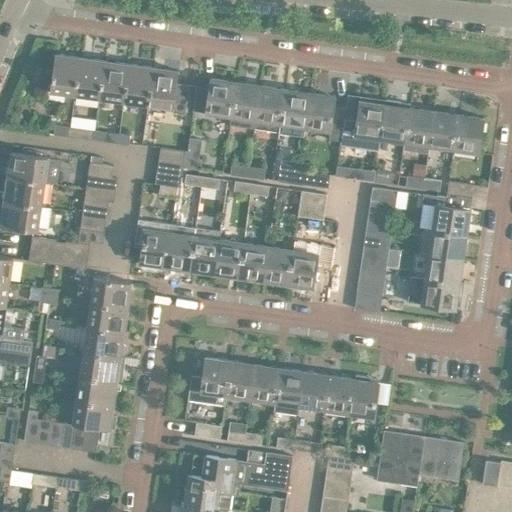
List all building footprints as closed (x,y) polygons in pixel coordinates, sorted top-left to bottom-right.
[(74,95),(80,57),(55,53),(49,91),(74,95)] [(104,60),(80,57),(74,95),(99,98),(104,60)] [(104,60),(99,98),(123,101),(128,63),(104,60)] [(123,101),(148,105),(152,67),(128,63),(123,101)] [(172,111),(184,113),(188,84),(176,82),(178,70),(152,67),(148,105),(172,108),(172,111)] [(205,112),(231,116),(236,82),(213,78),(210,78),(209,87),(196,85),(192,110),(205,112)] [(260,85),(236,82),(231,116),(230,123),(240,125),(239,125),(254,127),(260,85)] [(279,131),(280,123),(285,89),(260,85),(254,127),(279,131)] [(309,93),(285,89),(280,123),(289,125),(288,137),(303,139),(304,127),(309,93)] [(334,96),(309,93),(304,127),(329,131),(328,141),(340,142),(342,132),(345,107),(333,106),(334,96)] [(358,109),(345,107),(342,132),(340,142),(340,143),(377,149),(379,138),(385,99),(369,97),(369,101),(359,100),(358,109)] [(379,138),(404,141),(409,107),(399,106),(400,102),(385,99),(379,138)] [(433,111),(409,107),(404,141),(403,149),(427,152),(428,145),(433,111)] [(453,149),(458,114),(433,111),(428,145),(453,149)] [(73,114),(71,123),(95,127),(96,118),(73,114)] [(480,117),(458,114),(453,149),(478,152),(483,117),(480,117)] [(149,118),(143,141),(152,144),(159,120),(149,118)] [(66,135),(68,126),(54,124),(53,134),(66,135)] [(92,129),(68,126),(66,135),(90,139),(92,129)] [(115,142),(116,133),(92,129),(90,139),(115,142)] [(130,134),(116,133),(115,142),(128,144),(130,134)] [(201,138),(189,137),(187,151),(185,151),(184,157),(198,159),(201,138)] [(183,163),(184,157),(185,151),(160,147),(158,159),(183,163)] [(10,151),(6,176),(44,180),(56,182),(60,158),(10,151)] [(102,157),(90,155),(89,161),(101,163),(102,157)] [(184,157),(183,163),(183,167),(200,170),(202,159),(198,159),(184,157)] [(158,159),(157,171),(182,174),(183,167),(183,163),(158,159)] [(113,165),(89,161),(88,173),(111,177),(113,165)] [(246,176),(248,166),(232,164),(230,174),(246,176)] [(374,170),(336,164),(334,174),(373,181),(374,170)] [(265,169),(248,166),(246,176),(263,179),(265,169)] [(329,174),(298,170),(281,168),(279,181),(303,184),(303,183),(327,187),(329,174)] [(390,183),(391,173),(374,170),(373,181),(390,183)] [(155,183),(160,184),(176,186),(180,186),(180,183),(182,174),(157,171),(155,183)] [(117,177),(111,177),(88,173),(86,185),(115,189),(117,177)] [(184,183),(201,186),(202,176),(186,174),(184,183)] [(405,185),(422,188),(423,178),(407,175),(405,185)] [(6,176),(3,200),(41,206),(44,180),(6,176)] [(201,186),(217,189),(219,179),(202,176),(201,186)] [(422,188),(439,190),(440,180),(423,178),(422,188)] [(471,196),(473,184),(448,180),(447,193),(471,196)] [(233,191),(250,194),(252,184),(235,181),(233,191)] [(180,183),(180,186),(176,186),(175,195),(199,198),(201,186),(184,183),(180,183)] [(176,186),(160,184),(158,194),(174,197),(175,195),(176,186)] [(250,194),(266,196),(268,186),(252,184),(250,194)] [(113,201),(115,189),(86,185),(84,197),(113,201)] [(370,198),(395,202),(397,190),(372,186),(370,198)] [(282,199),(286,196),(287,191),(277,189),(276,199),(282,199)] [(301,191),(300,203),(324,207),(326,194),(301,191)] [(422,194),(421,204),(435,206),(431,229),(466,234),(470,209),(471,196),(447,193),(446,196),(437,195),(436,197),(422,194)] [(393,214),(395,202),(370,198),(368,210),(393,214)] [(41,206),(3,200),(0,218),(0,225),(37,231),(41,206)] [(83,203),(82,212),(81,215),(105,218),(107,206),(83,203)] [(324,207),(300,203),(298,215),(323,219),(324,207)] [(391,226),(393,214),(368,210),(366,222),(391,226)] [(81,215),(80,227),(103,230),(105,218),(81,215)] [(164,266),(169,231),(170,223),(137,218),(133,245),(141,246),(139,262),(164,266)] [(365,234),(390,238),(391,226),(366,222),(365,234)] [(77,242),(65,240),(64,252),(87,256),(89,240),(102,242),(103,230),(80,227),(77,242)] [(219,231),(195,227),(193,235),(189,269),(213,273),(218,238),(219,231)] [(463,259),(466,234),(431,229),(428,254),(463,259)] [(193,235),(169,231),(164,266),(189,269),(193,235)] [(388,249),(390,238),(365,234),(363,246),(388,249)] [(31,235),(30,247),(58,251),(64,252),(65,240),(31,235)] [(243,242),(218,238),(213,273),(238,276),(243,242)] [(262,280),(268,246),(243,242),(238,276),(262,280)] [(292,249),(268,246),(262,280),(287,284),(292,249)] [(361,258),(386,261),(388,249),(363,246),(361,258)] [(30,247),(28,259),(57,263),(58,251),(30,247)] [(292,249),(287,284),(309,287),(312,288),(317,253),(292,249)] [(64,252),(58,251),(57,263),(85,268),(87,256),(64,252)] [(459,283),(463,259),(428,254),(424,278),(459,283)] [(13,257),(0,255),(0,280),(9,282),(13,257)] [(321,256),(319,267),(328,269),(330,257),(321,256)] [(384,273),(386,261),(361,258),(359,270),(384,273)] [(358,281),(383,285),(384,273),(359,270),(358,281)] [(90,301),(128,307),(131,282),(93,276),(90,301)] [(420,303),(455,308),(459,283),(424,278),(420,303)] [(0,305),(5,306),(9,282),(0,280),(0,305)] [(358,281),(356,293),(381,297),(383,285),(358,281)] [(40,286),(38,301),(47,302),(49,288),(42,287),(40,286)] [(49,288),(47,302),(55,303),(57,289),(49,288)] [(379,311),(381,297),(356,293),(354,308),(379,311)] [(90,301),(86,325),(124,331),(128,307),(90,301)] [(3,324),(5,306),(0,305),(0,331),(0,336),(22,339),(24,327),(3,324)] [(58,328),(59,319),(46,317),(44,327),(58,328)] [(122,343),(124,331),(86,325),(82,350),(120,355),(121,354),(125,353),(126,345),(122,343)] [(0,336),(0,348),(30,353),(32,341),(22,339),(0,336)] [(0,360),(28,365),(30,353),(0,348),(0,360)] [(82,350),(79,374),(117,380),(120,355),(82,350)] [(45,356),(40,355),(36,354),(34,367),(43,369),(45,356)] [(224,405),(225,394),(230,360),(208,357),(208,356),(205,356),(202,377),(190,375),(187,399),(224,405)] [(255,364),(230,360),(225,394),(250,398),(255,364)] [(279,367),(255,364),(250,398),(274,402),(279,367)] [(41,382),(43,369),(34,367),(32,381),(41,382)] [(274,402),(298,405),(304,371),(279,367),(274,402)] [(329,374),(304,371),(298,405),(323,409),(329,374)] [(79,374),(75,399),(113,404),(117,380),(79,374)] [(353,378),(329,374),(323,409),(348,412),(353,378)] [(348,412),(373,416),(378,382),(366,380),(367,376),(356,374),(355,378),(353,378),(348,412)] [(112,415),(113,404),(75,399),(72,423),(74,424),(86,426),(98,427),(109,429),(110,429),(110,428),(114,428),(116,415),(112,415)] [(7,406),(5,415),(18,417),(20,407),(7,406)] [(23,441),(36,443),(39,419),(36,418),(37,410),(28,409),(23,441)] [(51,420),(39,419),(36,443),(47,444),(51,420)] [(47,444),(59,446),(63,422),(51,420),(47,444)] [(219,437),(221,425),(196,421),(194,433),(219,437)] [(59,446),(71,448),(74,424),(72,423),(63,422),(59,446)] [(86,426),(74,424),(71,448),(82,449),(86,426)] [(95,451),(96,443),(98,427),(86,426),(82,449),(95,451)] [(109,431),(108,431),(109,429),(98,427),(96,443),(107,445),(109,431)] [(243,441),(245,430),(229,428),(227,438),(243,441)] [(416,484),(418,473),(423,435),(383,429),(379,461),(376,478),(416,484)] [(261,433),(245,430),(243,441),(260,443),(261,433)] [(457,479),(463,441),(423,435),(418,473),(457,479)] [(291,448),(293,438),(278,436),(276,446),(291,448)] [(311,441),(293,438),(291,448),(309,451),(311,441)] [(0,442),(0,453),(13,456),(14,444),(0,442)] [(326,454),(328,454),(341,456),(343,446),(327,444),(326,454)] [(379,451),(374,450),(369,454),(368,460),(378,461),(379,451)] [(188,474),(184,501),(218,506),(219,505),(216,505),(218,492),(238,495),(239,483),(287,490),(292,455),(265,451),(264,463),(215,456),(212,478),(188,474)] [(0,466),(1,467),(0,474),(0,478),(9,480),(11,468),(13,456),(0,453),(0,466)] [(326,466),(352,470),(354,458),(341,456),(328,454),(326,466)] [(497,485),(500,462),(485,459),(482,483),(497,485)] [(511,461),(500,460),(500,462),(497,485),(509,486),(511,463),(511,461)] [(350,482),(352,470),(326,466),(325,478),(350,482)] [(31,482),(33,472),(11,468),(9,480),(9,483),(30,486),(31,482)] [(56,485),(57,476),(33,472),(31,482),(56,485)] [(75,478),(57,476),(56,485),(74,488),(75,478)] [(89,480),(75,478),(74,488),(87,490),(89,480)] [(348,494),(350,482),(325,478),(323,490),(348,494)] [(321,502),(346,505),(348,494),(323,490),(321,502)] [(285,511),(286,495),(271,495),(271,511),(285,511)] [(226,511),(227,507),(218,506),(184,501),(182,511),(226,511)] [(345,511),(346,505),(321,502),(319,511),(345,511)]
